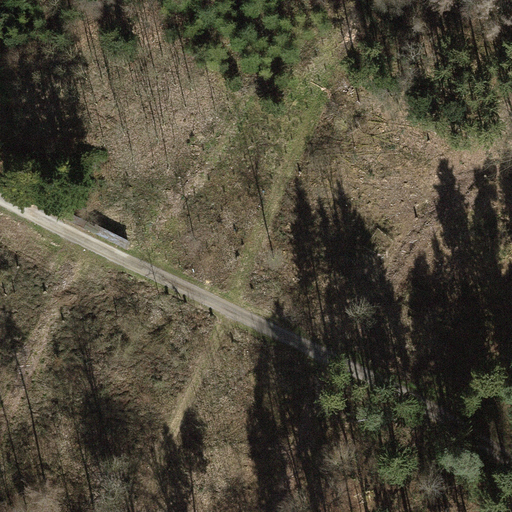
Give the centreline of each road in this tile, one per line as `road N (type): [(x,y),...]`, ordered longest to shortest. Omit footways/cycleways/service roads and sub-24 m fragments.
road 1 (track): [(0,197),(379,381),(511,459)]
road 2 (track): [(307,122),(141,511)]
